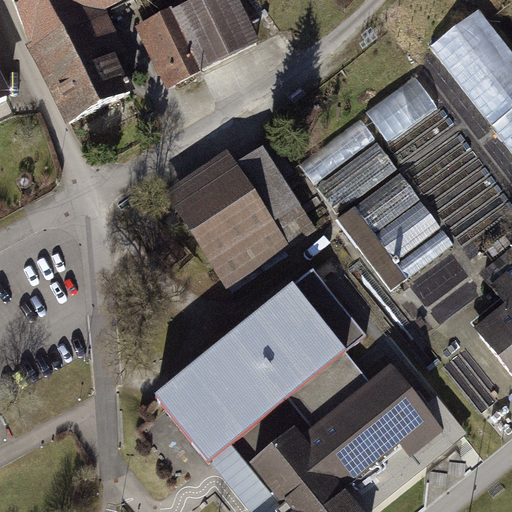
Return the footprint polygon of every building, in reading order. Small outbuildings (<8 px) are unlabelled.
[(14,0),(75,122),(138,91),(120,55),(125,52),(104,11),(126,0),(14,0)] [(242,0),(196,0),(140,27),(170,88),(263,43),(242,0)] [(511,151),(511,44),(486,11),(434,50),(511,151)] [(0,107),(19,99),(0,58),(0,107)] [(390,143),(440,107),(419,77),(368,112),(390,143)] [(306,160),(387,292),(452,251),(371,120),(306,160)] [(235,151),(165,196),(228,294),(320,235),(267,153),(245,167),(235,151)] [(421,192),(455,247),(494,223),(490,216),(510,204),(493,175),(467,191),(454,171),(421,192)] [(145,204),(129,217),(173,270),(189,256),(145,204)] [(290,397),(348,352),(368,336),(314,269),(298,282),(294,285),(186,372),(162,391),(160,393),(157,395),(211,461),(222,452),(234,443),(236,441),(290,397)] [(511,276),(494,291),(509,308),(482,330),(511,367),(511,276)] [(360,367),(348,352),(290,397),(314,426),(304,434),(298,426),(251,463),(279,499),(284,505),(278,509),(276,511),(277,511),(371,511),(373,511),(444,454),(457,444),(460,441),(469,434),(440,398),(433,404),(428,407),(393,363),(371,381),(360,367)] [(222,452),(211,461),(251,511),(277,511),(276,511),(278,509),(284,505),(279,499),(251,463),(234,443),(222,452)]
